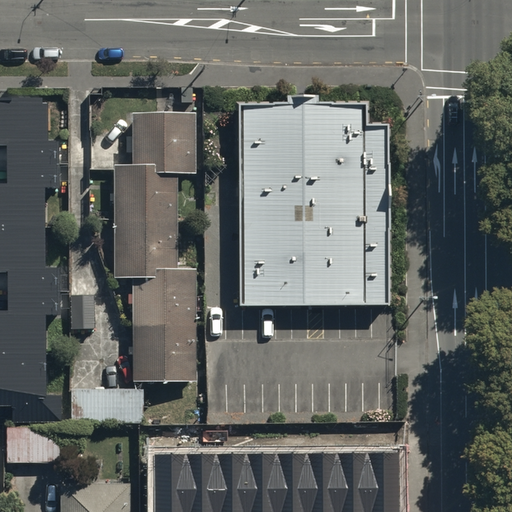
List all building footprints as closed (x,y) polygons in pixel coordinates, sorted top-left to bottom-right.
[(242,107),(242,309),(392,306),(391,126),(365,126),(364,106),(242,107)] [(62,428),(62,397),(47,397),(46,330),(57,330),(57,278),(44,278),(43,199),(53,198),(52,156),(44,156),(43,114),(0,114),(0,163),(3,164),(3,188),(0,188),(0,291),(4,291),(4,324),(0,324),(0,419),(9,420),(9,428),(62,428)] [(192,116),(131,116),(131,167),(116,167),(116,281),(133,281),(133,381),(193,381),(193,273),(176,273),(176,174),(192,174),(192,116)] [(207,242),(208,300),(226,300),(226,242),(207,242)] [(95,296),(72,297),(73,331),(96,330),(95,296)] [(142,425),(142,392),(70,392),(70,425),(142,425)] [(81,454),(81,428),(7,429),(7,464),(64,464),(64,454),(81,454)] [(400,511),(400,451),(155,455),(154,511),(400,511)] [(130,511),(130,486),(63,486),(62,511),(130,511)]
